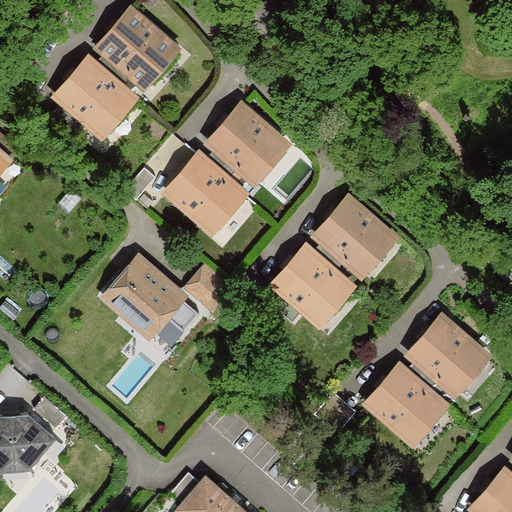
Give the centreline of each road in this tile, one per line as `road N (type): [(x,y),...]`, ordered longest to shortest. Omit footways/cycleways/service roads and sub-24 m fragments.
road 1 (residential): [(184,0),(511,331)]
road 2 (residential): [(0,332),(149,461)]
